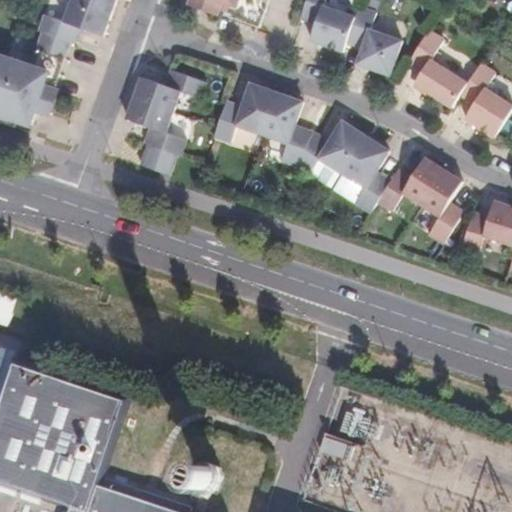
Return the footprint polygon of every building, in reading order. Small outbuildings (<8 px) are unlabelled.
[(0,0),(0,92),(37,105),(42,90),(50,68),(60,72),(77,23),(81,24),(87,9),(110,16),(115,0),(0,0)] [(216,0),(214,5),(213,10),(230,16),(228,20),(255,29),(265,0),(216,0)] [(322,0),(303,0),(297,20),(312,25),(306,42),(341,53),(344,44),(352,19),(320,8),(322,0)] [(356,9),(352,19),(344,44),(360,50),(354,67),(387,78),(399,43),(366,32),(372,15),(356,9)] [(441,42),(426,32),(405,64),(420,74),(412,85),(450,109),(457,98),(465,86),(428,62),(441,42)] [(465,86),(457,98),(472,107),(463,122),(491,141),(511,110),(484,92),(494,76),(478,66),(465,86)] [(61,72),(60,72),(50,68),(42,90),(53,95),(61,72)] [(140,79),(133,99),(172,113),(179,92),(199,99),(205,83),(169,70),(163,87),(140,79)] [(234,126),(259,135),(274,93),(250,84),(241,108),(225,102),(212,138),(227,143),(234,126)] [(280,161),(294,166),(311,132),(293,125),(302,102),(274,93),(259,135),(285,144),(280,161)] [(164,133),(172,113),(133,99),(125,120),(148,129),(143,145),(148,147),(140,167),(171,178),(184,140),(164,133)] [(328,142),(311,132),(294,166),(308,174),(318,159),(341,173),(364,136),(341,121),(328,142)] [(376,202),(389,181),(375,172),(388,151),(364,136),(341,173),(364,188),(354,204),(369,213),(376,202)] [(411,179),(396,170),(389,181),(376,202),(391,211),(402,193),(420,205),(443,170),(424,158),(411,179)] [(443,170),(420,205),(439,217),(428,234),(442,243),(463,211),(449,202),(462,182),(443,170)] [(511,207),(493,202),(488,219),(472,214),(461,249),(478,255),(483,237),(511,246),(511,207)] [(21,297),(0,290),(0,321),(11,325),(21,297)] [(184,511),(107,486),(134,407),(15,367),(0,412),(0,511),(184,511)]
